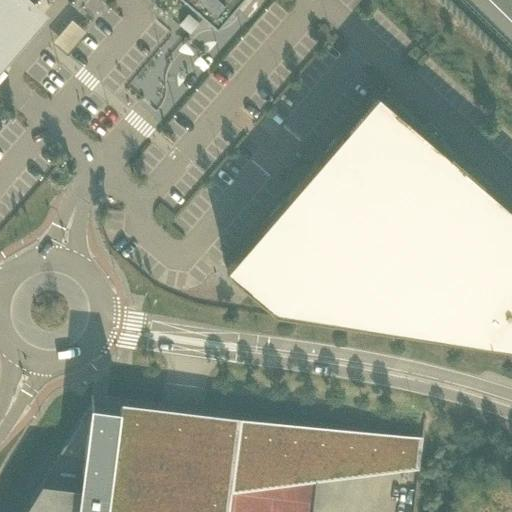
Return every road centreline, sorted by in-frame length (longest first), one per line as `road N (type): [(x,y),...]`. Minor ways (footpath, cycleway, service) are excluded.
road 1 (secondary): [(92,339),(314,368),(511,416)]
road 2 (secondary): [(511,396),(412,368),(100,313)]
road 3 (secondary): [(100,313),(85,274),(59,260),(29,263),(5,282)]
